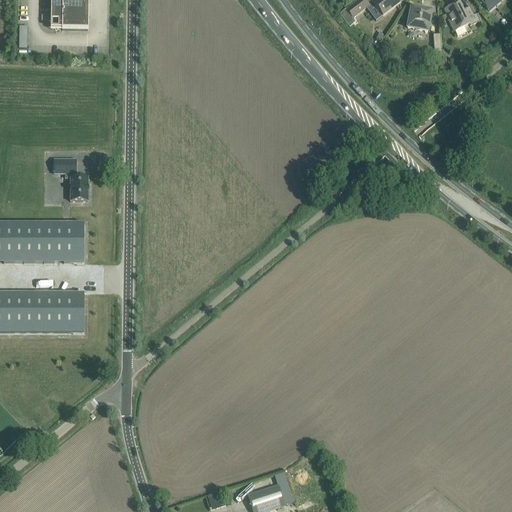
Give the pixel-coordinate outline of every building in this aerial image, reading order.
[(62,14),(62,31),(88,32),(88,0),(51,0),(51,13),(62,14)] [(349,15),(353,20),(369,7),(364,0),(360,0),(346,11),(342,14),(344,18),(349,15)] [(376,0),(375,1),(372,4),(382,18),(401,4),(397,0),(376,0)] [(478,0),(479,1),(478,2),(481,6),(482,5),(486,9),(496,0),(498,0),(500,2),(503,0),(478,0)] [(444,11),(445,13),(448,18),(447,19),(451,28),(454,33),(469,26),(470,28),(480,23),(476,15),(474,16),(469,8),(462,11),(459,4),(444,11)] [(411,9),(409,19),(407,29),(428,33),(430,22),(431,13),(411,9)] [(27,28),(19,27),(19,50),(27,50),(27,28)] [(434,53),(441,52),(440,36),(433,36),(434,53)] [(70,203),(88,203),(88,202),(88,181),(88,180),(75,180),(75,176),(76,176),(76,162),(54,162),(54,176),(64,176),(66,176),(65,180),(70,180),(70,201),(70,202),(70,203)] [(0,265),(84,265),(84,225),(0,225),(0,265)] [(0,335),(84,335),(84,295),(0,295),(0,335)] [(279,489),(249,498),(253,511),(270,511),(285,508),(279,489)]
